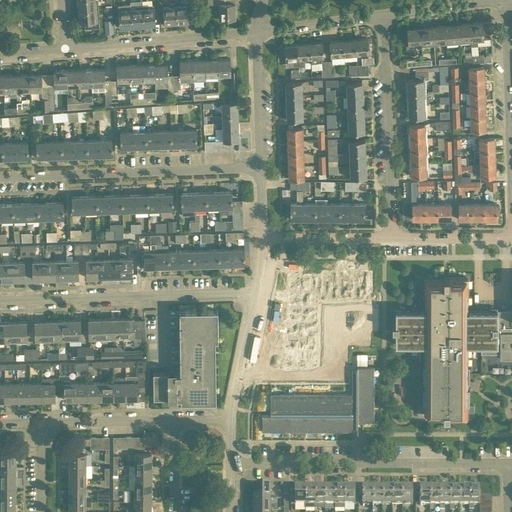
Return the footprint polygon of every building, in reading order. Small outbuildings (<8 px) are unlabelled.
[(94,0),(78,0),(79,10),(98,9),(98,4),(95,4),(94,0)] [(181,6),(175,6),(177,23),(188,22),(188,15),(194,14),(193,5),(192,0),(186,0),(187,3),(181,3),(181,6)] [(208,0),(209,5),(214,5),(219,5),(220,19),(235,18),(235,4),(238,4),(238,0),(208,0)] [(119,14),(115,14),(116,25),(120,25),(120,27),(132,26),(131,15),(130,9),(130,7),(130,4),(118,5),(119,14)] [(170,6),(164,7),(165,24),(177,23),(175,6),(175,4),(170,4),(170,6)] [(148,5),(142,6),(142,8),(142,11),(143,25),(155,24),(153,5),(148,5)] [(136,8),(130,9),(131,15),(132,26),(143,25),(142,11),(142,8),(142,6),(141,6),(136,6),(136,8)] [(98,9),(79,10),(80,23),(84,22),(85,30),(100,29),(99,15),(96,15),(96,10),(98,9)] [(112,20),(104,21),(105,34),(113,34),(112,20)] [(482,22),(469,23),(471,40),(470,40),(471,46),(478,45),(477,39),(490,38),(488,22),(482,22)] [(469,23),(457,24),(458,41),(471,40),(469,23)] [(457,24),(444,25),(446,42),(458,41),(457,24)] [(444,25),(432,26),(433,43),(446,42),(444,25)] [(432,26),(419,27),(421,44),(433,43),(432,26)] [(409,44),(406,44),(406,50),(412,49),(412,45),(421,44),(419,27),(407,28),(409,44)] [(367,38),(355,39),(356,53),(369,52),(367,38)] [(355,39),(342,40),(344,54),(344,61),(357,60),(356,53),(355,39)] [(342,40),(330,41),(331,56),(344,54),(342,40)] [(322,42),(309,43),(310,57),(311,57),(311,63),(317,62),(316,57),(323,56),(322,42)] [(309,43),(297,44),(299,66),(304,65),(304,58),(310,57),(309,43)] [(297,44),(284,45),(285,55),(285,59),(292,59),(292,66),(299,66),(297,44)] [(473,57),(472,57),(472,62),(484,62),(483,54),(473,54),(473,57)] [(217,58),(205,59),(205,75),(218,75),(217,58)] [(230,58),(217,58),(218,75),(230,74),(231,88),(237,87),(237,69),(230,70),(230,58)] [(180,75),(174,75),(174,89),(180,88),(180,81),(193,81),(193,80),(192,59),(179,60),(180,75)] [(205,59),(192,59),(193,80),(205,80),(205,75),(205,59)] [(154,63),(142,64),(142,80),(155,80),(154,63)] [(167,63),(154,63),(155,80),(168,80),(168,89),(174,89),(174,75),(168,75),(167,63)] [(117,80),(111,80),(111,94),(117,94),(117,85),(130,84),(130,81),(129,64),(116,65),(117,80)] [(142,64),(129,64),(130,81),(142,80),(142,64)] [(368,64),(357,65),(357,75),(368,75),(368,64)] [(357,65),(349,65),(349,75),(357,75),(357,65)] [(440,84),(439,84),(439,90),(448,90),(447,67),(439,67),(439,70),(440,84)] [(484,67),(468,67),(469,80),(477,80),(484,80),(484,67)] [(104,68),(91,69),(92,85),(92,91),(105,91),(105,94),(111,94),(111,80),(105,80),(104,68)] [(79,69),(66,70),(67,86),(79,86),(79,69)] [(91,69),(79,69),(79,86),(85,85),(86,87),(91,87),(92,85),(91,69)] [(292,72),(291,72),(291,77),(299,77),(299,72),(299,69),(292,69),(292,72)] [(54,86),(48,86),(48,99),(55,98),(54,86),(67,86),(66,70),(54,70),(54,86)] [(415,80),(407,80),(408,91),(423,90),(423,80),(428,80),(428,72),(415,73),(415,80)] [(41,73),(29,74),(29,90),(42,90),(42,99),(40,99),(41,111),(49,111),(48,99),(48,86),(42,86),(41,73)] [(16,74),(3,75),(4,91),(10,91),(10,96),(17,96),(16,91),(16,74)] [(29,74),(16,74),(16,91),(29,90),(29,74)] [(338,79),(325,80),(326,89),(326,96),(335,96),(335,89),(330,89),(330,86),(338,86),(338,79)] [(477,80),(469,80),(469,93),(475,93),(485,92),(484,80),(477,80)] [(301,82),(285,82),(286,95),(302,94),(301,82)] [(362,83),(346,83),(347,95),(363,95),(362,83)] [(408,91),(407,91),(407,104),(423,104),(428,104),(428,101),(430,101),(430,98),(423,98),(423,90),(408,91)] [(475,93),(469,93),(469,105),(473,105),(485,105),(485,92),(475,93)] [(302,94),(286,95),(286,107),(302,106),(302,94)] [(363,95),(347,95),(347,108),(363,107),(363,95)] [(238,102),(221,102),(222,115),(238,114),(238,102)] [(423,104),(407,104),(408,118),(424,118),(423,104)] [(473,105),(469,105),(470,118),(485,118),(485,105),(473,105)] [(302,106),(286,107),(287,119),(303,119),(302,106)] [(363,107),(347,108),(348,120),(364,119),(363,107)] [(238,114),(222,115),(222,128),(239,127),(238,114)] [(485,118),(470,118),(470,131),(486,131),(485,118)] [(364,119),(348,120),(348,132),(364,131),(364,119)] [(450,121),(435,121),(435,129),(450,129),(450,121)] [(424,125),(409,126),(409,138),(423,138),(424,138),(424,125)] [(239,127),(222,128),(223,140),(227,140),(233,140),(239,140),(239,127)] [(302,127),(287,128),(287,140),(303,140),(302,127)] [(183,129),(171,130),(171,146),(184,146),(183,129)] [(196,129),(183,129),(184,146),(196,145),(196,129)] [(145,130),(133,131),(133,147),(146,147),(145,130)] [(158,130),(145,130),(146,147),(158,146),(158,130)] [(171,130),(158,130),(158,146),(171,146),(171,130)] [(133,131),(120,131),(120,148),(133,147),(133,131)] [(112,138),(99,139),(100,155),(112,155),(112,138)] [(423,138),(409,138),(409,151),(418,151),(425,151),(424,138),(423,138)] [(494,138),(478,139),(479,151),(483,151),(494,151),(494,138)] [(86,139),(74,140),(74,156),(87,156),(86,139)] [(99,139),(86,139),(87,156),(100,155),(99,139)] [(61,140),(49,141),(49,157),(62,157),(61,140)] [(74,140),(61,140),(62,157),(74,156),(74,140)] [(303,140),(287,140),(288,153),(303,152),(303,140)] [(365,140),(349,141),(349,153),(365,152),(365,140)] [(28,141),(15,142),(15,158),(28,158),(28,141)] [(49,141),(36,141),(37,158),(49,157),(49,141)] [(15,142),(2,142),(3,159),(15,158),(15,142)] [(418,151),(409,151),(410,164),(425,163),(425,151),(418,151)] [(479,151),(474,152),(474,158),(479,157),(479,164),(495,163),(494,151),(483,151),(479,151)] [(303,152),(288,153),(288,165),(304,165),(303,152)] [(365,152),(349,153),(350,165),(366,164),(365,152)] [(425,163),(410,164),(410,176),(425,176),(425,163)] [(495,163),(479,164),(480,177),(495,176),(495,163)] [(366,164),(350,165),(350,177),(366,177),(366,164)] [(304,165),(288,165),(289,178),(304,178),(304,165)] [(303,181),(290,182),(290,189),(297,189),(297,203),(290,203),(290,219),(303,219),(303,203),(303,190),(303,181)] [(418,181),(411,181),(412,204),(412,220),(425,220),(425,218),(425,204),(416,204),(416,195),(418,195),(418,190),(425,190),(425,188),(425,181),(418,181)] [(496,181),(486,181),(486,186),(489,186),(490,190),(496,190),(496,181)] [(352,182),(352,190),(366,191),(366,182),(352,182)] [(471,182),(455,183),(455,193),(462,193),(462,189),(471,189),(471,182)] [(219,191),(206,192),(207,208),(219,207),(219,191)] [(231,191),(219,191),(219,207),(232,207),(232,201),(231,191)] [(194,192),(181,192),(181,209),(194,208),(194,192)] [(206,192),(194,192),(194,208),(207,208),(206,192)] [(147,193),(134,194),(135,210),(148,210),(147,193)] [(160,193),(147,193),(148,210),(160,209),(160,193)] [(172,193),(160,193),(160,209),(173,209),(172,193)] [(122,194),(109,195),(110,211),(123,210),(122,194)] [(134,194),(122,194),(123,210),(135,210),(134,194)] [(97,195),(84,196),(85,212),(97,211),(97,195)] [(109,195),(97,195),(97,211),(110,211),(109,195)] [(84,196),(72,196),(72,212),(85,212),(84,196)] [(315,203),(315,219),(327,219),(327,203),(327,198),(315,198),(315,203)] [(38,202),(25,203),(26,219),(38,218),(38,202)] [(51,202),(38,202),(38,218),(51,218),(51,202)] [(63,202),(51,202),(51,218),(64,218),(63,202)] [(13,203),(0,204),(1,220),(13,219),(13,203)] [(25,203),(13,203),(13,219),(26,219),(25,203)] [(303,203),(303,219),(315,219),(315,203),(303,203)] [(327,203),(327,219),(340,219),(340,203),(327,203)] [(340,203),(340,219),(352,219),(352,203),(340,203)] [(352,203),(352,219),(364,219),(364,203),(352,203)] [(425,218),(425,220),(437,220),(437,204),(425,204),(425,218)] [(437,220),(450,220),(450,204),(437,204),(437,220)] [(458,204),(458,220),(471,220),(471,206),(471,204),(458,204)] [(471,206),(471,220),(484,220),(484,204),(471,204),(471,206)] [(484,204),(484,220),(496,220),(497,205),(484,204)] [(243,232),(230,232),(230,241),(236,241),(236,238),(243,238),(243,232)] [(136,241),(128,241),(129,252),(136,252),(136,241)] [(81,243),(74,243),(74,254),(82,254),(81,243)] [(89,243),(81,243),(82,254),(89,253),(89,243)] [(151,251),(142,251),(143,268),(144,268),(144,267),(157,267),(156,251),(155,243),(150,244),(151,251)] [(28,245),(20,245),(20,256),(28,256),(28,245)] [(35,245),(28,245),(28,256),(36,255),(35,245)] [(231,248),(219,249),(219,265),(232,264),(231,248)] [(244,248),(231,248),(232,264),(244,264),(244,248)] [(194,249),(181,250),(182,266),(194,265),(194,249)] [(206,249),(194,249),(194,265),(207,265),(206,249)] [(219,249),(206,249),(207,265),(219,265),(219,249)] [(169,250),(156,251),(157,267),(169,266),(169,250)] [(181,250),(169,250),(169,266),(182,266),(181,250)] [(72,256),(67,256),(67,259),(67,278),(78,277),(78,259),(72,259),(72,256)] [(131,257),(120,258),(121,276),(132,276),(131,257)] [(98,258),(86,259),(86,277),(98,277),(98,258)] [(110,258),(98,258),(98,277),(110,276),(110,258)] [(120,258),(110,258),(110,276),(121,276),(120,258)] [(67,259),(55,260),(56,278),(67,278),(67,259)] [(44,260),(32,261),(33,279),(44,279),(44,260)] [(55,260),(44,260),(44,279),(56,278),(55,260)] [(13,261),(2,262),(2,280),(13,280),(13,261)] [(24,261),(13,261),(13,280),(25,279),(24,261)] [(285,323),(285,371),(310,371),(310,325),(313,325),(313,293),(323,293),(323,295),(371,295),(371,273),(323,273),(323,279),(313,279),(313,276),(289,276),(289,323),(285,323)] [(392,325),(392,330),(395,330),(395,344),(425,345),(425,366),(423,366),(423,382),(425,382),(425,388),(423,388),(423,405),(425,405),(425,416),(443,416),(443,418),(467,418),(467,405),(469,405),(469,389),(467,389),(467,382),(469,382),(469,366),(467,366),(467,345),(481,345),(481,354),(500,354),(500,359),(511,359),(511,329),(510,329),(510,315),(503,315),(503,311),(480,311),(475,311),(467,311),(467,277),(443,277),(443,280),(426,280),(426,310),(395,310),(395,325),(392,325)] [(180,372),(153,373),(153,398),(168,397),(181,397),(181,399),(181,402),(209,402),(209,396),(214,396),(215,396),(214,347),(212,347),(212,341),(215,341),(215,340),(218,340),(218,316),(217,316),(212,316),(212,311),(218,311),(218,310),(179,310),(180,372)] [(511,311),(503,311),(503,315),(510,315),(510,329),(511,329),(511,311)] [(134,317),(123,318),(123,336),(134,336),(134,345),(141,344),(140,330),(145,330),(144,319),(134,319),(134,317)] [(111,318),(100,319),(100,337),(112,336),(111,318)] [(123,318),(111,318),(112,336),(123,336),(123,318)] [(80,319),(69,320),(69,338),(81,338),(80,319)] [(100,319),(88,319),(89,337),(100,337),(100,319)] [(58,320),(47,321),(47,339),(58,338),(58,320)] [(69,320),(58,320),(58,338),(69,338),(69,320)] [(26,321),(15,322),(16,340),(27,339),(26,321)] [(47,321),(34,321),(35,339),(47,339),(47,321)] [(15,322),(4,322),(4,340),(16,340),(15,322)] [(85,347),(77,347),(78,356),(78,358),(86,358),(85,347)] [(32,348),(24,348),(24,354),(24,359),(32,359),(32,348)] [(39,348),(32,348),(32,359),(40,359),(39,348)] [(357,354),(357,365),(367,365),(367,354),(357,354)] [(138,381),(126,382),(126,399),(139,398),(138,391),(144,391),(144,375),(146,375),(146,360),(138,360),(138,366),(136,366),(136,376),(138,376),(138,381)] [(261,414),(261,415),(262,415),(262,431),(271,431),(271,428),(275,428),(280,428),(280,431),(289,431),(289,428),(293,428),(298,428),(298,431),(307,431),(307,428),(310,428),(316,428),(316,431),(325,431),(325,428),(330,428),(334,428),(334,431),(343,431),(343,428),(352,429),(352,431),(353,426),(357,426),(357,421),(373,422),(373,413),(370,413),(370,411),(370,404),(373,404),(373,394),(370,394),(371,389),(371,386),(373,386),(373,376),(371,376),(371,368),(373,368),(373,367),(357,367),(357,370),(352,370),(352,394),(334,394),(334,397),(325,397),(325,394),(316,394),(316,397),(307,397),(307,394),(298,394),(298,397),(295,397),(289,397),(289,394),(280,394),(280,397),(270,397),(270,414),(262,414),(261,414)] [(54,378),(42,378),(42,383),(42,400),(55,400),(54,378)] [(64,383),(59,383),(59,394),(64,394),(64,399),(77,399),(77,382),(69,382),(69,381),(69,380),(65,380),(64,381),(64,383)] [(89,382),(77,382),(77,399),(89,399),(89,382)] [(101,382),(89,382),(89,399),(101,399),(101,382)] [(114,382),(101,382),(101,399),(114,399),(114,382)] [(126,382),(114,382),(114,399),(126,399),(126,382)] [(17,383),(5,383),(5,400),(17,400),(17,383)] [(30,383),(17,383),(17,400),(30,400),(30,383)] [(42,383),(30,383),(30,400),(42,400),(42,383)] [(69,452),(69,464),(85,464),(85,452),(69,452)] [(0,453),(0,465),(15,466),(15,454),(0,453)] [(135,453),(135,465),(151,465),(151,453),(135,453)] [(69,464),(69,477),(85,477),(85,464),(69,464)] [(0,465),(0,477),(15,478),(15,466),(0,465)] [(135,465),(135,477),(151,477),(151,465),(135,465)] [(0,477),(0,490),(15,490),(15,478),(0,477)] [(69,477),(69,489),(85,489),(85,477),(69,477)] [(135,477),(135,489),(151,489),(151,477),(135,477)] [(291,485),(291,505),(305,505),(305,485),(291,485)] [(305,505),(305,509),(314,509),(314,485),(305,485),(305,505)] [(314,485),(314,509),(324,509),(324,505),(324,487),(324,485),(314,485)] [(324,487),(324,505),(334,505),(334,485),(331,485),(331,487),(324,487)] [(334,505),(334,509),(344,509),(344,505),(344,485),(334,485),(334,505)] [(344,505),(354,505),(358,505),(358,495),(354,495),(354,485),(344,485),(344,505)] [(362,487),(362,505),(372,505),(372,487),(372,485),(369,485),(369,487),(362,487)] [(372,487),(372,505),(382,505),(382,487),(382,485),(379,485),(379,487),(372,487)] [(382,487),(382,505),(392,505),(392,487),(391,487),(391,485),(388,486),(388,487),(382,487)] [(402,487),(402,505),(408,505),(412,505),(412,504),(412,495),(412,487),(411,487),(411,485),(408,485),(408,487),(402,487)] [(253,486),(253,498),(270,498),(270,486),(263,486),(253,486)] [(392,487),(392,505),(402,505),(402,487),(401,487),(401,486),(398,486),(398,487),(392,487)] [(420,487),(420,505),(430,505),(430,486),(420,486),(420,487)] [(430,505),(430,510),(435,510),(435,505),(439,505),(439,486),(430,486),(430,505)] [(439,505),(439,510),(444,510),(444,505),(449,505),(449,486),(439,486),(439,505)] [(449,505),(449,510),(454,510),(454,506),(459,506),(459,486),(449,486),(449,505)] [(459,486),(459,506),(469,506),(469,486),(459,486)] [(469,506),(469,510),(474,510),(474,506),(479,506),(479,502),(479,496),(479,487),(479,486),(469,486),(469,506)] [(69,489),(69,501),(85,501),(85,489),(69,489)] [(129,489),(129,501),(135,501),(151,501),(151,489),(135,489),(129,489)] [(0,490),(0,502),(15,502),(15,490),(0,490)] [(97,491),(97,500),(109,500),(109,491),(97,491)] [(253,498),(253,510),(270,510),(270,498),(253,498)] [(69,501),(68,511),(85,511),(85,501),(69,501)] [(135,501),(134,511),(150,511),(151,501),(135,501)] [(0,511),(14,511),(15,502),(0,502),(0,511)]
